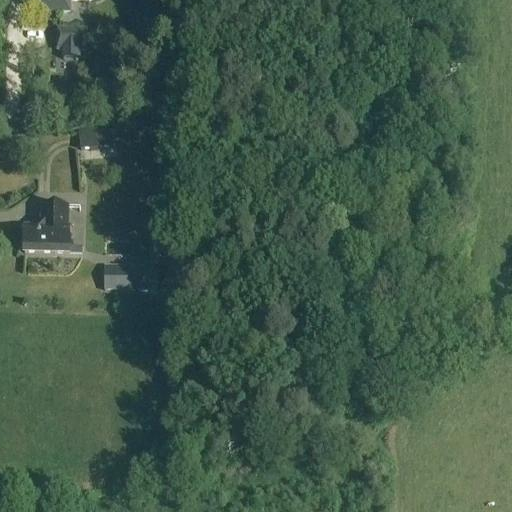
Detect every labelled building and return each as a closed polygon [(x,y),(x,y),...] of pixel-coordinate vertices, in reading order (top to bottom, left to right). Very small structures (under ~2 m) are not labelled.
[(90,4),(90,0),(27,0),(27,9),(44,9),(44,14),(69,14),(69,4),(90,4)] [(57,31),(56,59),(72,59),(72,53),(86,54),(86,32),(57,31)] [(78,134),(80,154),(110,150),(108,131),(78,134)] [(69,228),(69,210),(41,209),(40,228),(23,228),(22,255),(70,256),(70,228),(69,228)] [(102,269),(103,295),(149,295),(149,269),(102,269)]
